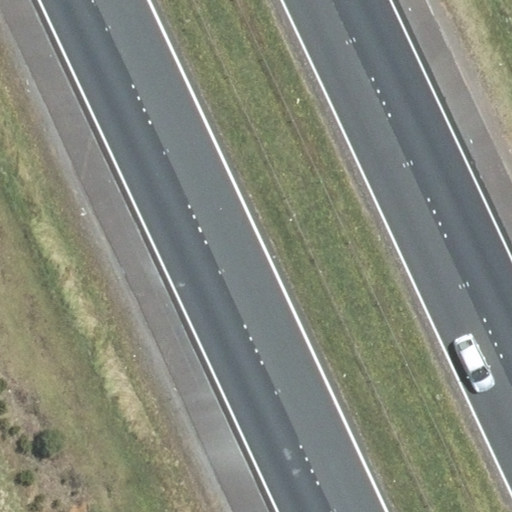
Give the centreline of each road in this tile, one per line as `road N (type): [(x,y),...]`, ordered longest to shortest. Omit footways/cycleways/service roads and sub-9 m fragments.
road 1 (motorway): [(332,511),(95,0)]
road 2 (motorway): [(337,0),(511,376)]
